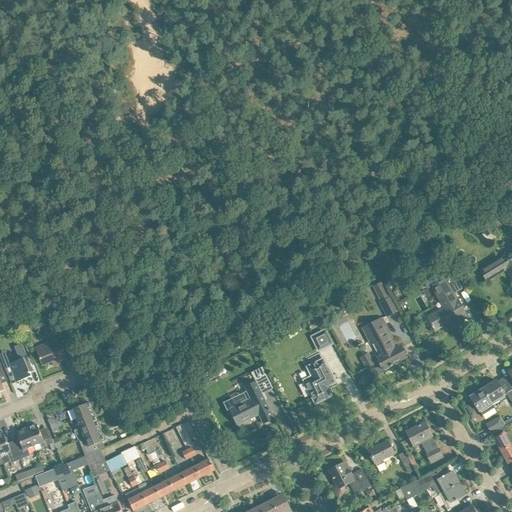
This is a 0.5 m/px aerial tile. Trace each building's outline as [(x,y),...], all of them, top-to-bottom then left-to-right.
[(501,225),(495,214),(488,217),(494,229),(501,225)] [(511,249),(505,254),(504,255),(505,257),(481,271),(487,281),(506,269),(507,270),(507,269),(510,267),(511,270),(511,249)] [(429,280),(433,287),(432,288),(443,309),(424,319),(428,327),(430,325),(432,328),(433,327),(435,331),(456,319),(457,320),(466,315),(458,300),(457,301),(446,280),(445,280),(441,273),(429,280)] [(382,283),(373,287),(378,297),(381,302),(379,302),(386,316),(396,310),(387,293),(382,283)] [(368,354),(361,357),(362,359),(367,368),(373,364),(373,363),(378,361),(383,370),(390,366),(391,367),(393,366),(392,365),(406,357),(402,349),(400,346),(396,348),(384,325),(386,324),(382,318),(363,328),(367,337),(371,345),(376,342),(383,355),(377,358),(378,359),(372,362),(368,354)] [(36,330),(45,326),(42,321),(34,324),(36,330)] [(325,330),(311,337),(318,351),(332,344),(325,330)] [(49,342),(35,348),(39,356),(43,366),(57,360),(59,364),(67,360),(63,351),(60,342),(58,339),(49,342)] [(14,346),(19,360),(10,363),(5,352),(0,354),(0,356),(5,367),(8,377),(14,374),(17,382),(31,376),(30,373),(31,372),(29,372),(28,369),(32,367),(31,366),(28,357),(24,351),(22,343),(14,346)] [(323,360),(307,367),(312,377),(304,381),(316,404),(331,396),(327,387),(335,383),(323,360)] [(496,381),(483,389),(492,403),(498,399),(500,403),(506,399),(504,396),(505,395),(496,381)] [(256,382),(254,383),(245,387),(251,399),(230,410),(237,425),(259,415),(263,424),(274,418),(256,382)] [(492,403),(483,389),(470,397),(482,416),(495,408),(492,403)] [(85,399),(77,402),(72,404),(74,408),(73,409),(77,419),(92,413),(91,409),(92,409),(90,402),(86,403),(85,399)] [(93,416),(92,413),(77,419),(81,428),(97,421),(95,415),(93,416)] [(500,417),(486,424),(488,428),(491,434),(493,432),(505,426),(500,417)] [(48,420),(50,425),(51,429),(57,426),(64,424),(64,423),(50,418),(48,420)] [(97,421),(81,428),(75,431),(78,440),(84,438),(100,431),(98,428),(100,428),(97,421)] [(494,439),(501,451),(511,444),(511,421),(506,425),(505,426),(493,432),(496,437),(494,439)] [(406,432),(411,441),(413,446),(414,446),(415,447),(422,444),(427,455),(430,461),(441,455),(442,458),(443,457),(439,449),(438,449),(432,437),(432,436),(425,422),(406,432)] [(36,424),(26,428),(34,446),(40,444),(42,448),(49,445),(52,451),(56,449),(54,443),(52,440),(52,438),(44,442),(40,433),(36,424)] [(34,446),(26,428),(16,432),(20,441),(24,452),(19,455),(21,460),(30,456),(27,449),(34,446)] [(101,434),(100,431),(84,438),(87,445),(82,447),(85,455),(104,447),(102,442),(105,440),(102,434),(101,434)] [(3,432),(0,433),(0,454),(0,455),(4,463),(4,464),(10,462),(11,463),(16,461),(18,467),(23,465),(20,460),(21,460),(19,455),(14,443),(8,446),(3,432)] [(52,440),(56,449),(63,446),(59,437),(52,440)] [(369,451),(373,460),(377,467),(384,463),(382,460),(394,454),(388,441),(369,451)] [(511,444),(501,451),(508,464),(511,461),(511,444)] [(140,457),(135,446),(121,453),(127,465),(136,461),(135,460),(140,457)] [(187,450),(191,457),(196,455),(192,447),(187,450)] [(110,471),(106,463),(100,450),(89,454),(85,456),(93,478),(100,475),(110,471)] [(182,452),(186,460),(191,457),(187,450),(182,452)] [(399,455),(407,470),(413,467),(405,452),(399,455)] [(111,473),(127,465),(122,455),(106,463),(110,471),(111,473)] [(215,470),(209,459),(195,466),(201,477),(215,470)] [(159,462),(164,471),(169,468),(165,460),(159,462)] [(164,471),(159,462),(155,464),(159,473),(164,471)] [(355,494),(364,490),(371,486),(362,469),(351,474),(345,462),(329,471),(333,478),(332,478),(333,480),(334,479),(338,488),(349,483),(355,494)] [(69,463),(53,469),(58,480),(65,477),(70,488),(78,485),(69,463)] [(201,477),(195,466),(182,473),(187,484),(201,477)] [(441,468),(401,489),(407,500),(434,486),(438,494),(459,483),(452,472),(445,476),(441,468)] [(37,476),(41,487),(56,481),(51,469),(37,476)] [(187,484),(182,473),(168,480),(174,491),(187,484)] [(128,479),(132,487),(138,485),(134,476),(128,479)] [(174,491),(168,480),(155,486),(161,498),(174,491)] [(145,483),(138,487),(147,504),(161,498),(155,486),(149,490),(145,483)] [(465,495),(459,483),(438,494),(447,511),(455,506),(461,503),(460,503),(457,499),(465,494),(465,495)] [(38,484),(27,489),(31,498),(42,492),(38,484)] [(147,504),(138,487),(141,493),(134,497),(133,493),(126,496),(129,502),(133,511),(147,504)] [(406,501),(399,489),(396,492),(402,503),(406,501)] [(99,492),(86,497),(91,511),(93,510),(93,511),(107,511),(106,508),(105,505),(99,492)] [(19,508),(30,503),(26,493),(14,497),(19,508)] [(283,494),(271,500),(277,511),(286,511),(291,510),(283,494)] [(7,500),(2,502),(4,509),(10,506),(7,500)] [(110,503),(105,505),(106,508),(107,511),(122,511),(121,508),(117,500),(110,503)] [(277,511),(271,500),(260,506),(263,511),(277,511)] [(79,511),(75,501),(68,504),(69,508),(71,511),(79,511)]
